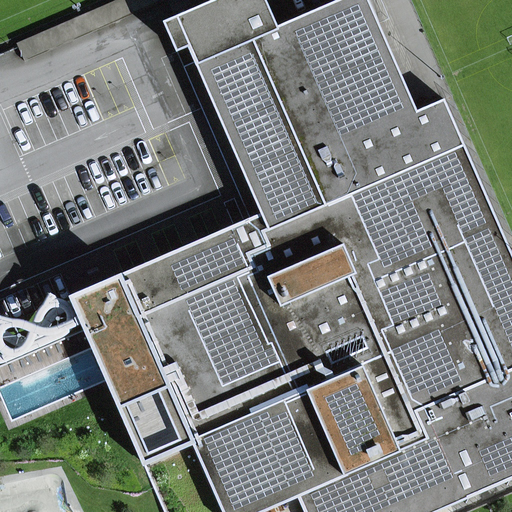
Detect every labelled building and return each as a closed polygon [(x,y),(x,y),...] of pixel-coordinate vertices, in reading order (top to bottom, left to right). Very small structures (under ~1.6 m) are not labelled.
[(136,0),(20,51),(25,62),(167,0),(136,0)] [(437,511),(511,479),(511,255),(444,99),(417,111),(368,0),(338,0),(298,18),(278,27),(279,29),(197,65),(207,89),(233,147),(262,214),(121,275),(140,318),(117,328),(149,402),(172,393),(224,511),(437,511)] [(213,0),(176,17),(197,65),(279,29),(278,27),(266,0),(213,0)] [(176,17),(164,21),(185,70),(197,65),(176,17)] [(106,381),(163,511),(224,511),(172,393),(149,402),(117,328),(140,318),(121,275),(70,297),(73,305),(80,321),(92,349),(106,381)]
